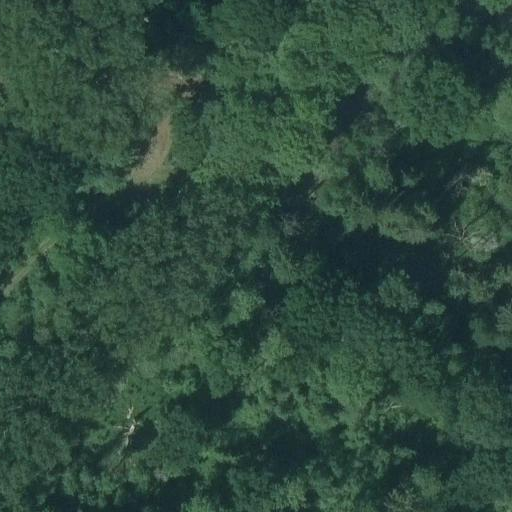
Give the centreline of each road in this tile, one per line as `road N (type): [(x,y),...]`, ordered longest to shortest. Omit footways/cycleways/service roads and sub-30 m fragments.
road 1 (track): [(0,308),(14,286),(231,113),(329,0)]
road 2 (track): [(170,160),(0,147)]
